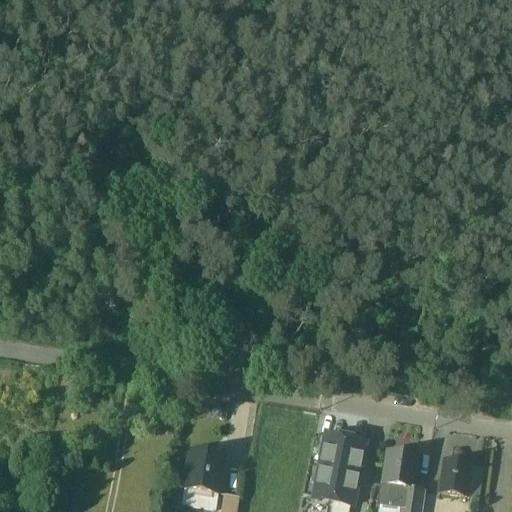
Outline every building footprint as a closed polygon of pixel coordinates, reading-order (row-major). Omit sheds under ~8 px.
[(327,438),(315,500),(330,503),(352,508),(365,446),(327,438)] [(419,460),(387,455),(382,486),(413,492),(414,492),(419,460)] [(216,511),(225,462),(190,456),(182,507),(210,511),(216,511)] [(470,468),(444,464),(439,497),(465,501),(470,468)] [(413,492),(382,486),(379,505),(400,509),(410,510),(413,495),(413,492)] [(410,510),(400,509),(399,511),(422,511),(425,497),(413,495),(410,510)] [(236,511),(238,500),(225,498),(222,511),(236,511)] [(328,511),(330,503),(303,498),(300,511),(328,511)]
